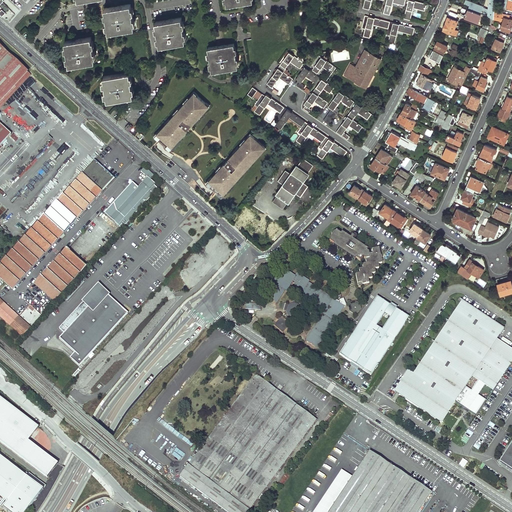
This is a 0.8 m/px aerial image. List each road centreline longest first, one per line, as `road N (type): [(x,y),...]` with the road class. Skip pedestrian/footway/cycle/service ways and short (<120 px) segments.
road 1 (tertiary): [(511,508),(219,311)]
road 2 (tertiary): [(206,299),(123,391),(50,511)]
road 3 (tertiary): [(66,511),(133,398),(213,305)]
road 4 (unknown): [(144,156),(15,299)]
road 5 (residential): [(511,54),(437,224)]
road 6 (tertiary): [(117,131),(251,252)]
road 7 (residential): [(117,131),(157,75),(145,0)]
road 8 (residential): [(430,28),(361,154)]
road 9 (residential): [(351,167),(267,255),(251,252)]
road 10 (residential): [(144,511),(48,420)]
road 11 (tertiary): [(26,48),(117,131)]
